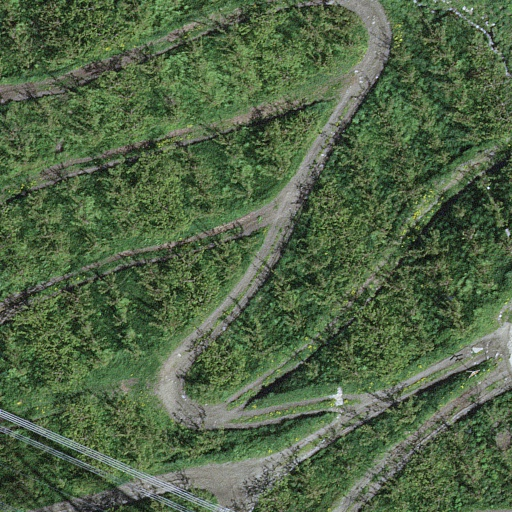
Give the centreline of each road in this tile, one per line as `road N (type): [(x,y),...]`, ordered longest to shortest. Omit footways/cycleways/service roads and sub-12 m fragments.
road 1 (track): [(390,395),(217,419),(180,408),(175,381),(189,352),(254,280),(375,62),(379,31),(361,0)]
road 2 (track): [(511,341),(445,365),(234,481),(196,476),(61,511)]
